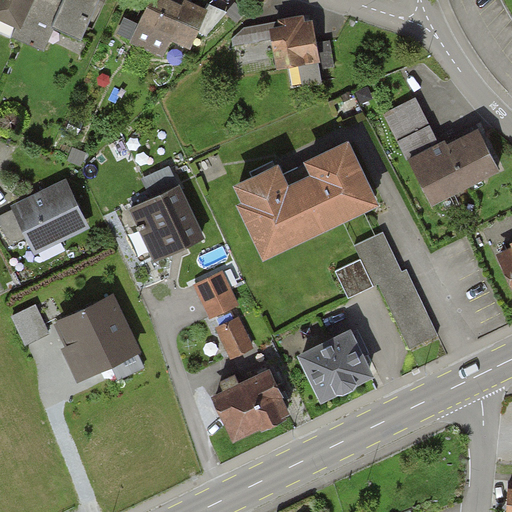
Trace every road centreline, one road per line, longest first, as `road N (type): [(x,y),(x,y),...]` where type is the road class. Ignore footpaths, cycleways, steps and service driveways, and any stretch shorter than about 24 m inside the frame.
road 1 (primary): [(200,511),(473,378)]
road 2 (residential): [(421,20),(511,129)]
road 3 (residential): [(473,378),(484,426),(477,511)]
